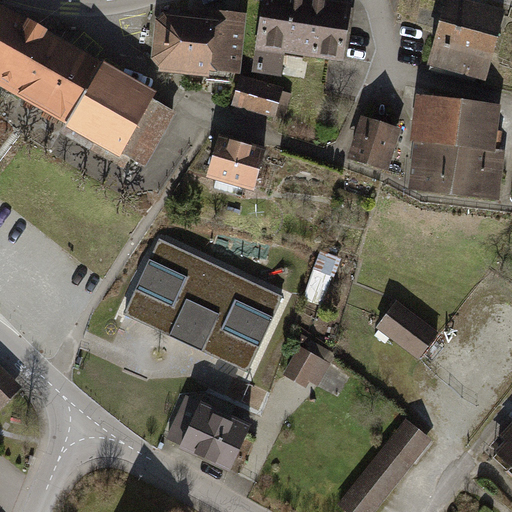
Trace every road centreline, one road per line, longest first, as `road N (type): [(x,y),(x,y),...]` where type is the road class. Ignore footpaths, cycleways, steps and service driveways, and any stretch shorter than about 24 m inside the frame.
road 1 (residential): [(246,511),(84,422)]
road 2 (residential): [(84,422),(0,333)]
